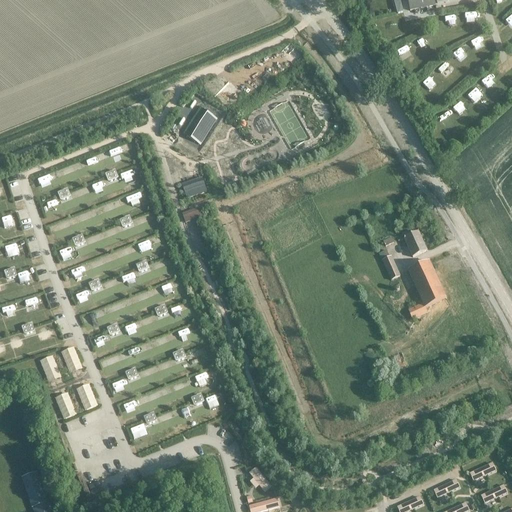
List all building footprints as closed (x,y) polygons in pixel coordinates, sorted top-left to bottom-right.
[(433,0),(407,0),(410,10),(435,5),(433,0)] [(106,174),(106,175),(108,180),(109,181),(117,178),(117,177),(115,172),(114,171),(106,174)] [(59,193),(58,194),(60,199),(61,200),(69,197),(70,195),(68,190),(67,190),(59,193)] [(121,220),(120,221),(122,226),(123,227),(131,224),(132,223),(130,218),(128,217),(121,220)] [(401,234),(412,257),(427,251),(418,231),(409,235),(407,231),(401,234)] [(73,239),(73,240),(75,245),(76,246),(84,243),(84,241),(82,236),(81,236),(73,239)] [(379,253),(391,280),(400,276),(391,257),(389,257),(386,250),(379,253)] [(408,270),(419,296),(423,303),(408,310),(412,319),(427,313),(425,308),(446,298),(429,261),(408,270)] [(137,265),(137,266),(139,271),(140,272),(148,269),(148,268),(146,263),(145,262),(137,265)] [(5,271),(5,272),(6,278),(8,278),(16,276),(16,274),(15,269),(13,268),(5,271)] [(90,283),(89,285),(91,290),(92,291),(100,288),(101,286),(99,281),(98,280),(90,283)] [(156,309),(155,311),(157,316),(159,316),(166,313),(167,312),(165,307),(164,306),(156,309)] [(23,326),(22,328),(24,333),(25,334),(33,331),(34,330),(32,325),(31,324),(23,326)] [(108,328),(108,329),(109,334),(111,335),(119,332),(119,331),(117,326),(116,325),(108,328)] [(83,367),(74,346),(61,351),(69,372),(83,367)] [(174,354),(173,355),(175,360),(177,361),(184,358),(185,356),(183,351),(182,351),(174,354)] [(53,354),(40,359),(49,381),(61,376),(53,354)] [(126,372),(126,374),(128,379),(129,379),(137,376),(137,375),(135,370),(134,369),(126,372)] [(89,383),(78,388),(86,409),(98,405),(89,383)] [(68,392),(56,397),(65,419),(77,414),(68,392)] [(192,398),(192,399),(194,404),(195,405),(203,402),(203,401),(202,396),(200,395),(192,398)] [(145,417),(145,418),(146,423),(148,424),(156,421),(156,420),(154,415),(153,414),(145,417)] [(492,463),(470,474),(473,482),(496,471),(492,463)] [(273,484),(257,465),(250,472),(254,477),(250,480),(256,487),(260,484),(266,491),(273,484)] [(37,473),(22,478),(33,509),(47,504),(37,473)] [(460,488),(456,480),(433,490),(437,499),(460,488)] [(481,496),(484,504),(507,494),(504,485),(481,496)] [(255,511),(281,505),(278,496),(250,504),(252,511),(255,511)] [(398,511),(408,511),(423,505),(420,497),(418,498),(397,507),(398,511)] [(465,503),(446,511),(467,511),(469,511),(465,503)]
